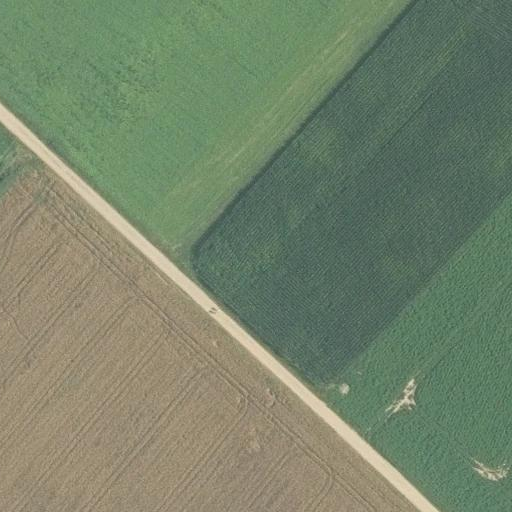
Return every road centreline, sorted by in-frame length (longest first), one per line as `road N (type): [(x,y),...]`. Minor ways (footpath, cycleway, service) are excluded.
road 1 (track): [(429,511),(175,274)]
road 2 (track): [(175,274),(0,116)]
